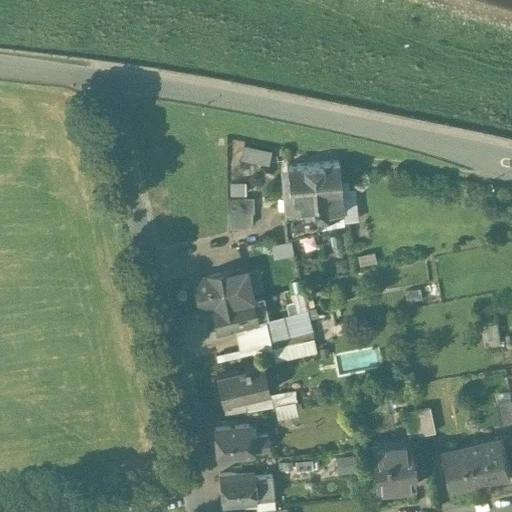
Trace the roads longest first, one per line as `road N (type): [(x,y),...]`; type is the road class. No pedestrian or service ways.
road 1 (residential): [(196,511),(187,423),(104,72)]
road 2 (unclassified): [(104,72),(410,135)]
